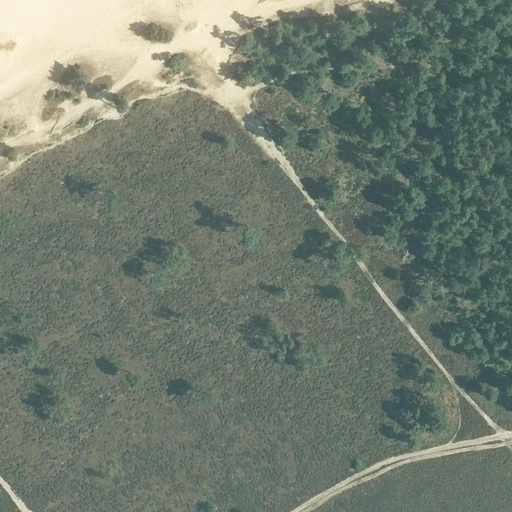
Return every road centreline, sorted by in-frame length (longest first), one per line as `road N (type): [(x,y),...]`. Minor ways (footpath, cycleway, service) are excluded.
road 1 (track): [(236,95),(511,19)]
road 2 (track): [(0,170),(174,84),(236,95)]
road 3 (track): [(511,435),(401,457),(296,511)]
